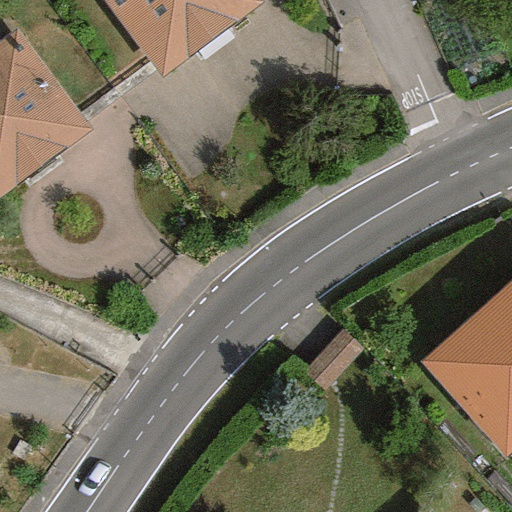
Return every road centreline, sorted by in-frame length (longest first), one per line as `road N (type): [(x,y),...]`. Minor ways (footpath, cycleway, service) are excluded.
road 1 (tertiary): [(457,170),(363,219),(273,281),(178,379),(83,511)]
road 2 (unknown): [(273,281),(360,380),(382,426),(389,467),(380,511)]
road 3 (unknown): [(0,305),(69,342),(178,379)]
road 4 (residential): [(381,0),(457,170)]
road 5 (unknown): [(0,399),(132,444)]
